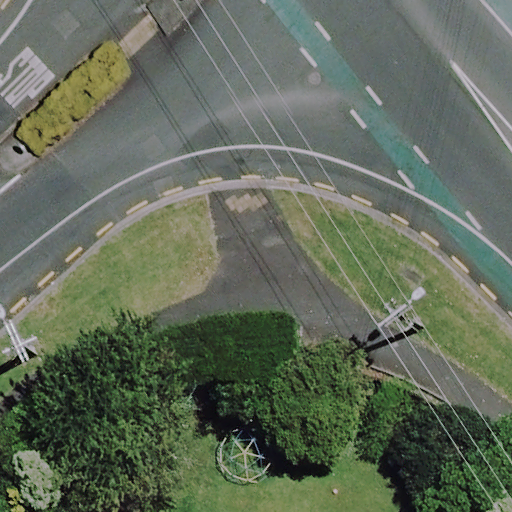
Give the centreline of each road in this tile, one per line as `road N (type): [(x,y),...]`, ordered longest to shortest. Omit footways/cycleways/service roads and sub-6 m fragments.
road 1 (tertiary): [(179,0),(0,168)]
road 2 (tertiary): [(511,149),(385,0)]
